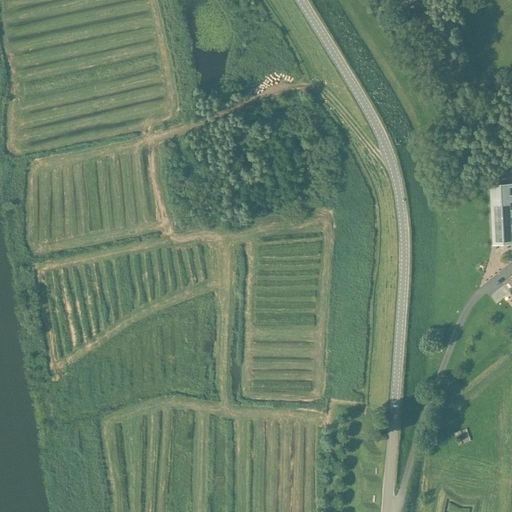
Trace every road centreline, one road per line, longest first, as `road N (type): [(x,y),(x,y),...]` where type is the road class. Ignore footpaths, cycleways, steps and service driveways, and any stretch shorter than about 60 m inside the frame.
road 1 (tertiary): [(387,511),(406,259),(398,179),(373,116),(300,0)]
road 2 (track): [(150,135),(318,84),(396,171)]
